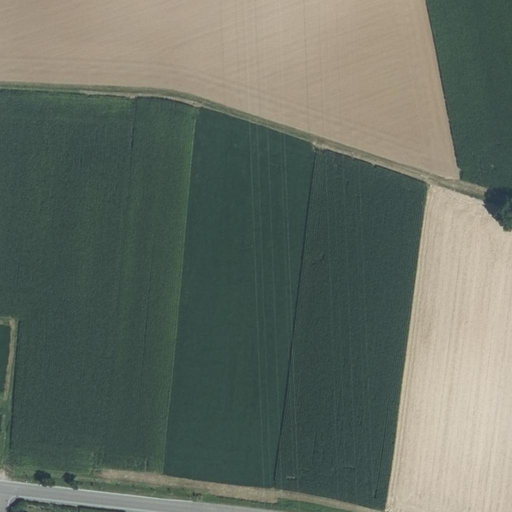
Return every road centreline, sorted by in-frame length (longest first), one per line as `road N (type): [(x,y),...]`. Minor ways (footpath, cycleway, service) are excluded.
road 1 (track): [(511,205),(177,99),(0,88)]
road 2 (tertiary): [(188,511),(3,490)]
road 3 (track): [(0,321),(11,325),(12,342),(3,490)]
